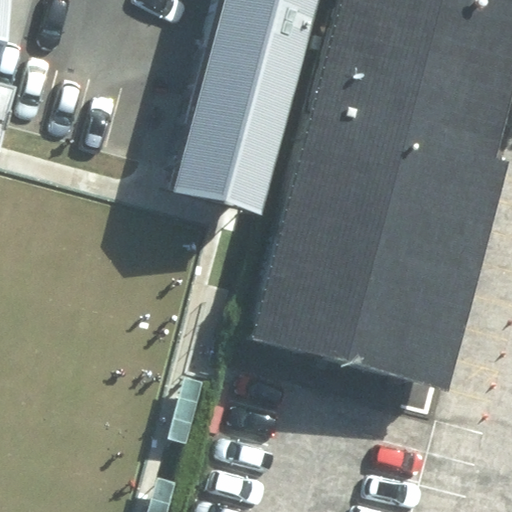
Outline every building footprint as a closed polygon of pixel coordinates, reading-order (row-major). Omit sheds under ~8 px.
[(0,0),(0,42),(11,0),(0,0)] [(296,0),(200,0),(148,205),(238,228),(296,0)] [(511,113),(511,28),(401,0),(302,0),(221,316),(445,373),(511,113)] [(151,444),(180,452),(197,387),(168,379),(151,444)] [(133,511),(164,511),(172,482),(143,474),(133,511)]
